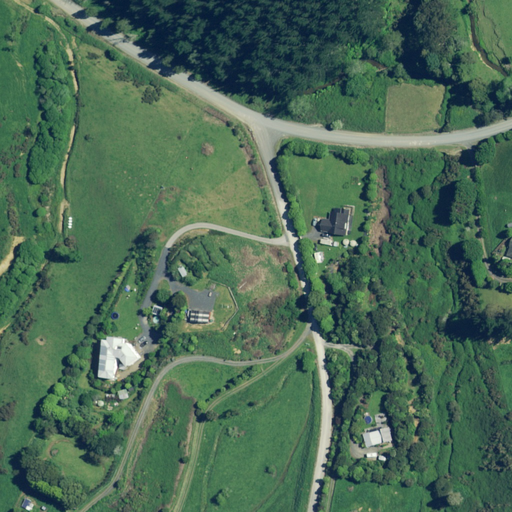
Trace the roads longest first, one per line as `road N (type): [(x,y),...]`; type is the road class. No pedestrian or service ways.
road 1 (unclassified): [(264,124),(325,379),(312,511)]
road 2 (unclassified): [(511,121),(408,138),(264,124)]
road 3 (unclassified): [(264,124),(149,64),(60,0)]
